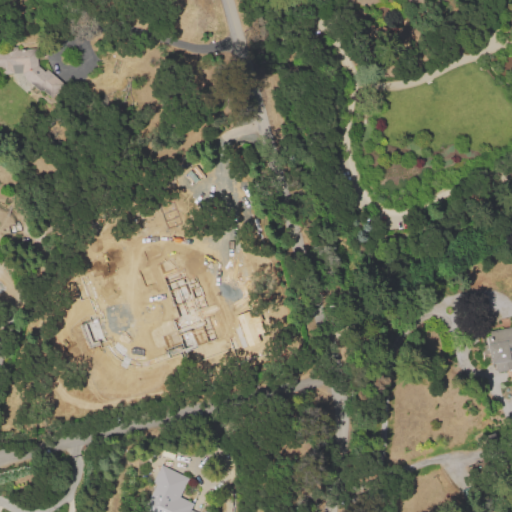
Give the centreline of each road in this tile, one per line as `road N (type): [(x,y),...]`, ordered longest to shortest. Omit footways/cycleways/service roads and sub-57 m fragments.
road 1 (residential): [(225,0),(316,314),(336,415),(330,511)]
road 2 (residential): [(0,453),(325,363)]
road 3 (residential): [(325,363),(400,289),(511,208)]
